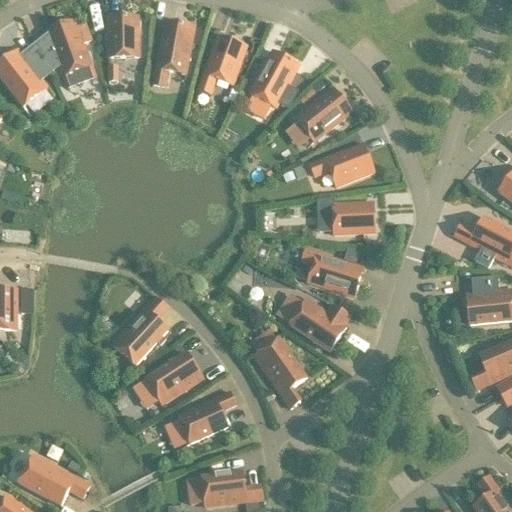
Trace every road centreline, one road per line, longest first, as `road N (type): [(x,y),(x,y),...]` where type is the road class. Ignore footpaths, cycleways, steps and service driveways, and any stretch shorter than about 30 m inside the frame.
road 1 (residential): [(276,9),(332,48),(373,93),(427,217)]
road 2 (residential): [(268,446),(227,359),(149,283)]
road 3 (residential): [(439,180),(497,0)]
road 4 (residential): [(485,451),(446,388),(406,288)]
road 5 (residential): [(331,511),(378,369)]
road 6 (residential): [(268,446),(378,369)]
